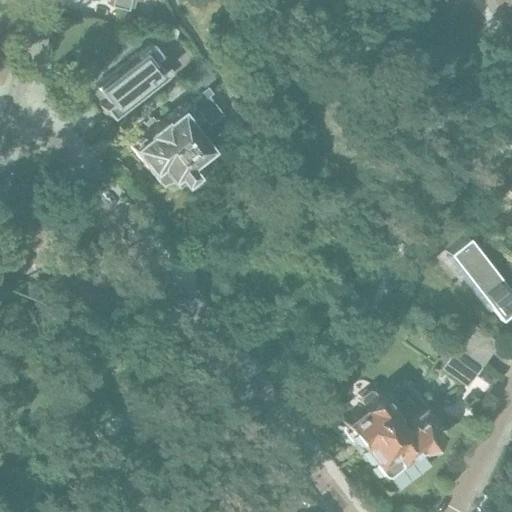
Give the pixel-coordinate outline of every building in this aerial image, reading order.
[(128,27),(131,15),(119,12),(116,24),(128,27)] [(148,96),(176,74),(171,68),(164,74),(156,63),(155,64),(152,59),(159,53),(149,41),(134,53),(135,55),(97,85),(109,100),(101,106),(110,116),(144,90),(148,96)] [(214,78),(201,62),(182,77),(195,92),(214,78)] [(142,133),(127,144),(145,168),(155,181),(172,183),(177,179),(178,181),(180,179),(183,179),(186,178),(188,176),(189,172),(190,171),(184,163),(202,149),(203,143),(187,123),(196,117),(192,112),(195,110),(206,125),(220,114),(206,95),(209,92),(204,86),(194,93),(196,95),(188,101),(190,103),(187,105),(185,103),(183,105),(179,101),(174,105),(175,108),(160,119),(158,117),(140,130),(142,133)] [(511,296),(465,236),(445,252),(487,305),(497,319),(511,307),(511,296)] [(452,346),(479,363),(494,342),(468,323),(452,346)] [(464,384),(479,363),(452,346),(438,366),(464,384)] [(433,434),(423,420),(427,417),(418,406),(414,409),(404,396),(388,408),(383,402),(385,398),(385,393),(381,391),(376,392),(375,390),(372,392),(370,389),(365,388),(357,394),(356,399),(359,403),(357,404),(358,406),(340,420),(342,423),(341,425),(340,428),(348,438),(352,439),(353,438),(382,474),(386,475),(398,465),(399,461),(397,458),(400,456),(401,459),(407,460),(415,453),(415,448),(433,434)] [(10,392),(0,389),(0,407),(6,409),(10,392)]
